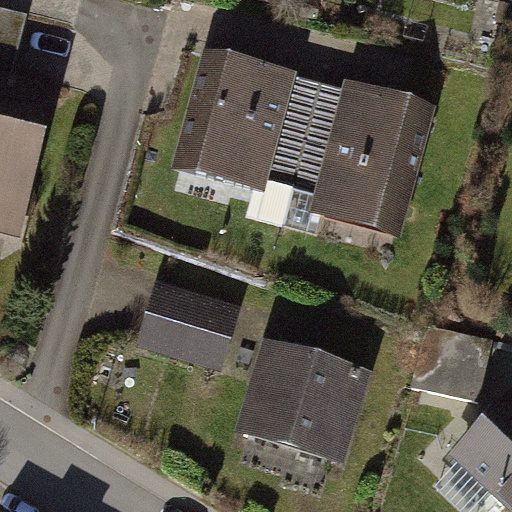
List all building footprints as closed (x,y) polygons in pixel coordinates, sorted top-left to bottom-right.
[(0,80),(17,85),(34,24),(0,15),(0,80)] [(295,92),(202,67),(167,193),(261,219),(268,191),(295,92)] [(0,251),(18,256),(60,97),(17,85),(0,80),(0,251)] [(295,92),(268,191),(318,205),(346,106),(295,92)] [(437,131),(346,106),(318,205),(308,241),(400,266),(437,131)] [(245,319),(160,294),(140,360),(224,386),(245,319)] [(371,390),(264,358),(235,455),(342,487),(371,390)] [(511,511),(511,402),(452,469),(495,511),(511,511)]
